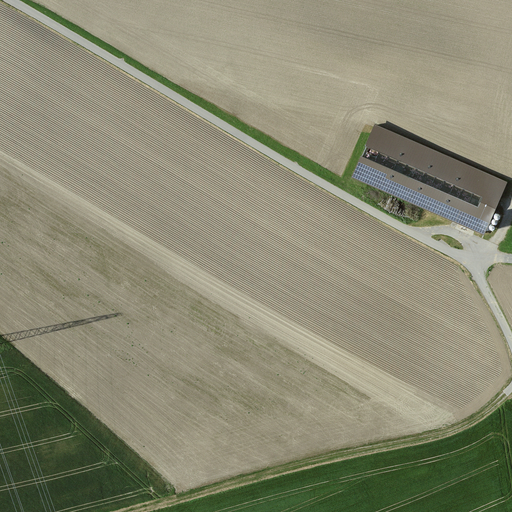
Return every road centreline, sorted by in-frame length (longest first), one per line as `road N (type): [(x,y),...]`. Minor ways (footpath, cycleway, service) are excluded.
road 1 (unclassified): [(9,0),(472,261),(511,347)]
road 2 (track): [(511,387),(460,427),(131,511)]
